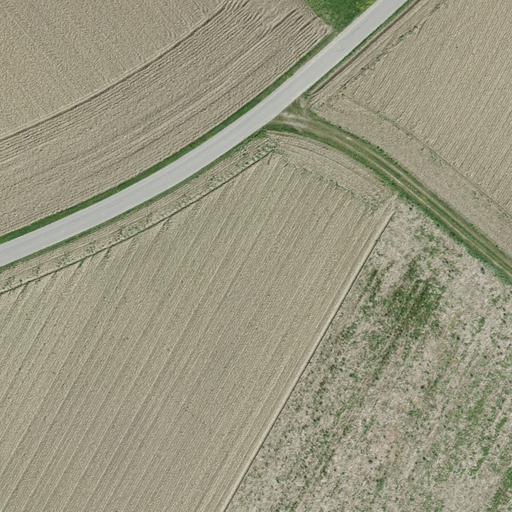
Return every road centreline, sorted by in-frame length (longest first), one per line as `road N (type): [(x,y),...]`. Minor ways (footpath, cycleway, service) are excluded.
road 1 (unclassified): [(394,0),(263,115),(171,177),(0,257)]
road 2 (track): [(511,271),(358,149),(319,128),(263,115)]
